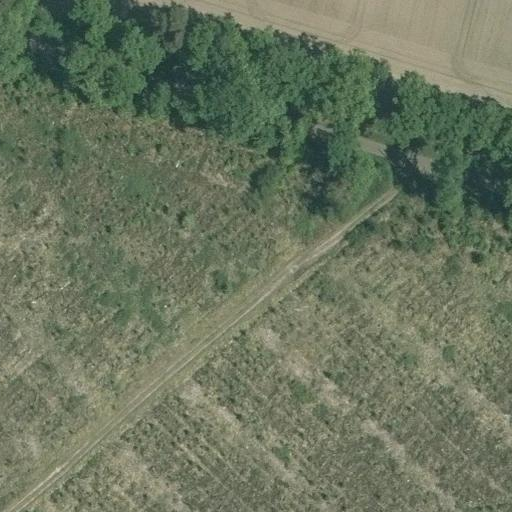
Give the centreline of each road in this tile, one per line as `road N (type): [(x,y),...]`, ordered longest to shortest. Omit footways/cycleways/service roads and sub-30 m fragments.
road 1 (track): [(419,161),(1,511)]
road 2 (unclassified): [(0,36),(511,188)]
